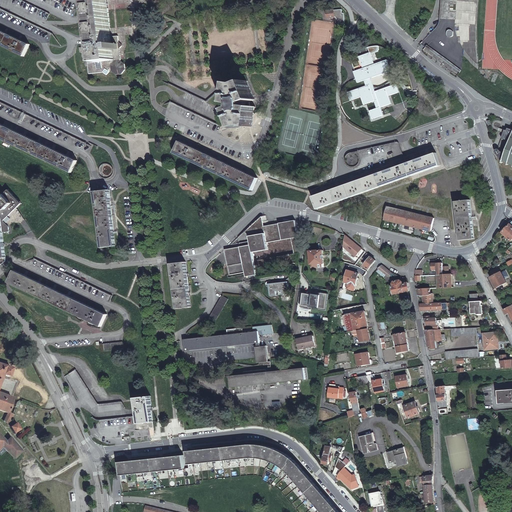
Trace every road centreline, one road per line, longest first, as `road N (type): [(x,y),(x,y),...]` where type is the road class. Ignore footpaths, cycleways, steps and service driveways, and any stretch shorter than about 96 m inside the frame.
road 1 (residential): [(351,511),(294,445),(268,433),(96,454)]
road 2 (residential): [(303,0),(257,144),(236,146),(167,112)]
road 3 (residential): [(412,277),(441,511)]
road 4 (residential): [(37,345),(118,332),(126,317),(12,260)]
road 5 (residential): [(12,260),(24,239),(100,266),(207,256)]
road 6 (residential): [(207,256),(262,208),(362,229)]
road 7 (residential): [(352,0),(476,107)]
road 8 (unknown): [(181,348),(181,366),(225,393),(291,392)]
road 9 (residential): [(37,345),(96,454)]
